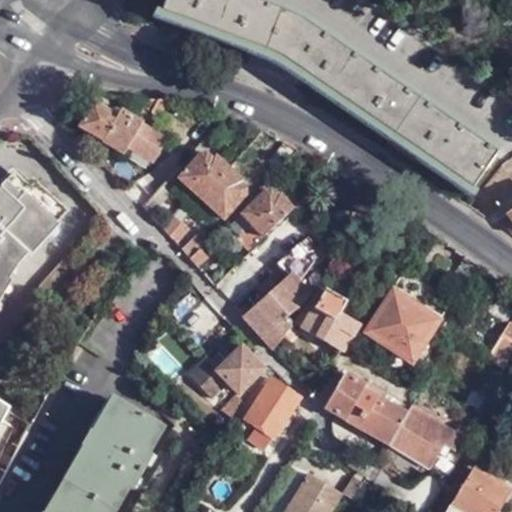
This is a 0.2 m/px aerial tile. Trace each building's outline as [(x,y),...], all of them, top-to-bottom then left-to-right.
[(468,189),(494,145),(332,29),(294,5),(281,0),(162,0),(158,16),(296,64),(468,189)] [(72,129),(96,143),(112,116),(84,100),(72,118),(77,121),(72,129)] [(138,125),(115,112),(112,116),(96,143),(120,157),(138,125)] [(143,204),(209,136),(200,128),(168,158),(162,147),(143,166),(150,172),(131,192),(143,204)] [(295,153),(280,146),(264,161),(275,172),(295,153)] [(198,201),(224,172),(212,160),(209,162),(201,155),(194,155),(173,178),(198,201)] [(349,180),(333,171),(314,190),(325,201),(349,180)] [(239,187),(224,172),(198,201),(218,219),(220,218),(240,200),(239,193),(237,190),(239,187)] [(64,217),(31,185),(26,190),(14,179),(0,194),(0,288),(11,272),(64,217)] [(260,240),(292,210),(277,195),(275,198),(270,193),(262,193),(236,217),(249,228),(233,242),(244,253),(258,239),(260,240)] [(164,236),(178,221),(171,213),(157,228),(164,236)] [(186,228),(178,221),(164,236),(171,243),(186,228)] [(66,303),(124,243),(104,222),(40,286),(0,348),(0,355),(22,368),(66,303)] [(196,249),(199,246),(194,242),(192,244),(188,240),(178,251),(185,259),(196,249)] [(281,319),(307,297),(309,298),(312,300),(322,287),(322,286),(327,279),(328,277),(321,273),(309,292),(298,280),(312,261),(295,243),(273,262),(284,274),(239,316),(269,349),(289,326),(281,319)] [(204,257),(196,249),(185,259),(193,267),(204,257)] [(478,269),(464,257),(449,280),(463,290),(478,269)] [(453,311),(446,306),(438,316),(397,287),(404,277),(397,273),(386,288),(391,293),(364,333),(408,365),(436,325),(442,328),(453,311)] [(356,324),(336,311),(343,299),(322,286),(322,287),(296,324),(340,352),(356,324)] [(296,324),(312,300),(309,298),(292,321),(296,324)] [(485,361),(503,372),(511,356),(511,326),(511,328),(507,326),(485,361)] [(150,347),(163,376),(196,362),(183,333),(150,347)] [(207,351),(196,362),(192,374),(214,394),(226,381),(236,392),(227,406),(235,411),(265,363),(245,342),(242,339),(238,344),(230,336),(211,355),(207,351)] [(324,412),(385,447),(405,415),(364,392),(365,388),(343,376),(324,412)] [(300,397),(295,394),(270,378),(246,419),(256,426),(275,438),(299,400),(300,397)] [(145,457),(159,433),(107,403),(42,511),(111,511),(124,491),(129,494),(150,460),(145,457)] [(0,426),(8,412),(0,406),(0,426)] [(461,440),(409,410),(405,415),(385,447),(428,472),(443,448),(452,454),(460,441),(461,440)] [(275,438),(256,426),(249,439),(267,451),(275,438)] [(377,448),(369,461),(376,464),(383,451),(377,448)] [(496,511),(506,497),(470,474),(447,511),(496,511)] [(333,511),(340,501),(308,480),(286,511),(333,511)]
